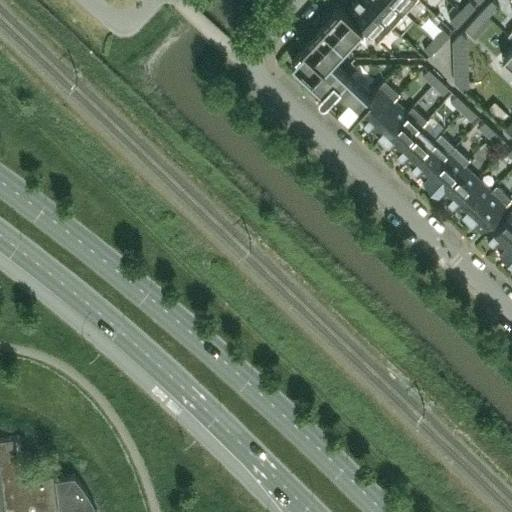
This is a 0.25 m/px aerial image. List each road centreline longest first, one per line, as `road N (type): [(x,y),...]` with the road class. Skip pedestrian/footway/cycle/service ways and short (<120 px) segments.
road 1 (primary): [(381,511),(220,358),(0,181)]
road 2 (residential): [(511,313),(246,64),(304,0)]
road 3 (primary): [(0,235),(125,336),(309,511)]
